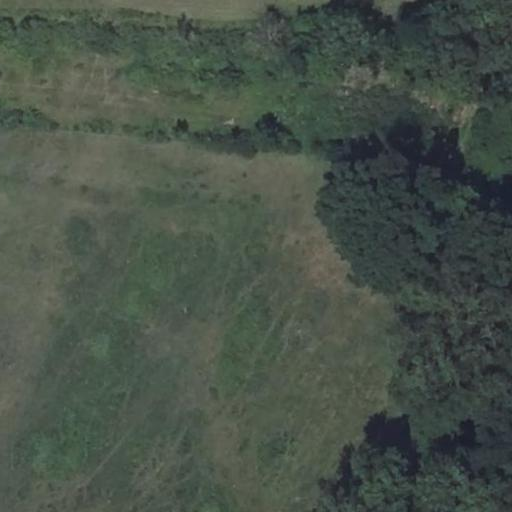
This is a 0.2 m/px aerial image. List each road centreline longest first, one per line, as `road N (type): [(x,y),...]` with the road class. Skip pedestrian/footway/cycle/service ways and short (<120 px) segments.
road 1 (track): [(511,10),(488,76),(431,183),(434,216),(459,249),(488,265),(502,296),(475,406),(412,511)]
road 2 (track): [(0,98),(218,116),(338,102),(389,108)]
